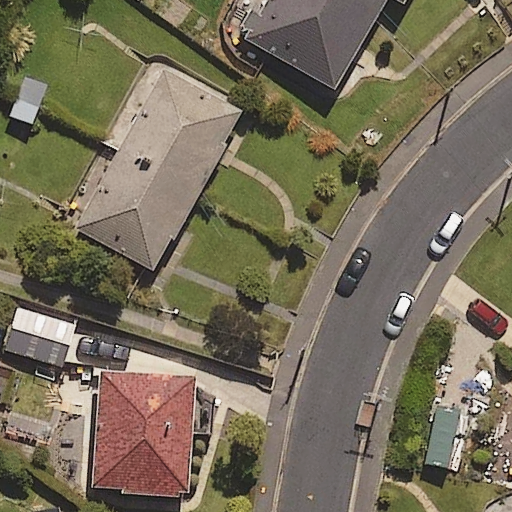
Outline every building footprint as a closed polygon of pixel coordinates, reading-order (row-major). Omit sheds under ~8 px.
[(411,0),(273,0),(249,42),(337,95),(393,2),(406,10),(411,0)] [(246,119),(167,73),(113,172),(97,163),(63,223),(156,276),(246,119)] [(47,91),(17,81),(5,117),(35,127),(47,91)] [(16,304),(0,347),(0,351),(66,376),(83,328),(16,304)] [(192,501),(196,439),(217,440),(219,410),(198,408),(200,385),(104,378),(96,494),(192,501)]
